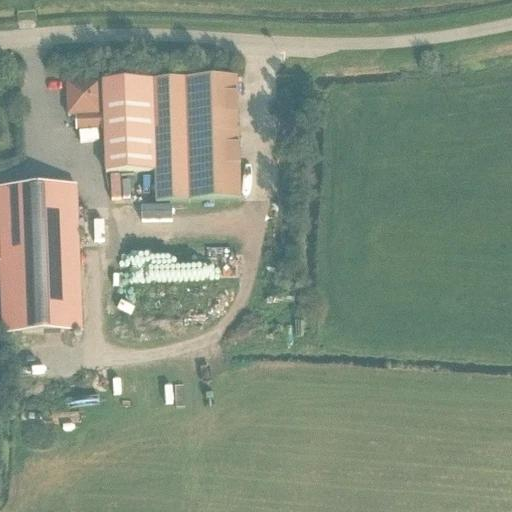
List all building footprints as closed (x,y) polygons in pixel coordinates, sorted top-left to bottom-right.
[(152,81),(102,83),(107,174),(156,172),(152,81)] [(66,119),(75,119),(75,132),(100,131),(99,83),(65,85),(66,119)] [(158,207),(241,205),(237,84),(153,86),(158,207)] [(0,307),(1,336),(82,333),(79,260),(77,188),(5,190),(5,192),(0,192),(0,307)] [(49,376),(24,377),(24,390),(50,388),(49,376)]
